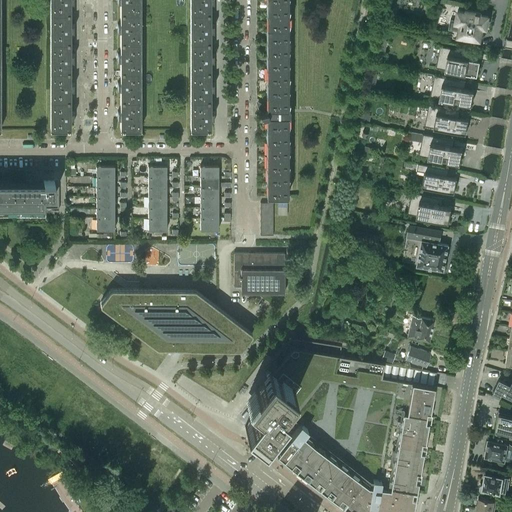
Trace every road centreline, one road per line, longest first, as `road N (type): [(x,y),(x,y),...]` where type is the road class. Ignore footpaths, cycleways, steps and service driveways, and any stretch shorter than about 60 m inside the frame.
road 1 (tertiary): [(443,511),(511,146)]
road 2 (tertiary): [(266,479),(0,282)]
road 3 (tertiary): [(0,295),(257,491)]
road 4 (residential): [(242,150),(243,0)]
road 5 (residential): [(101,149),(100,0)]
road 6 (residential): [(101,149),(242,150)]
